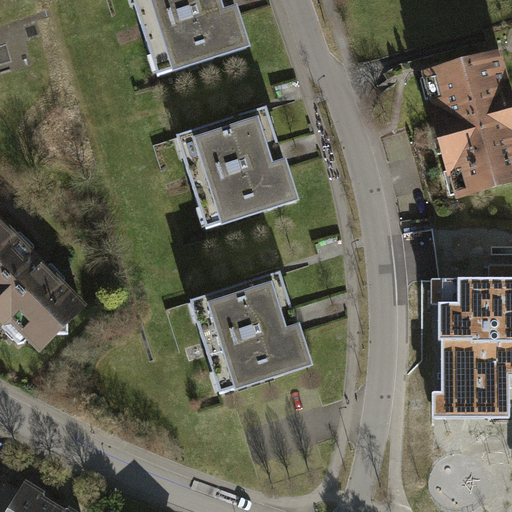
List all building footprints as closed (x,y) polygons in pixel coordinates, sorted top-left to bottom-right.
[(234,0),(136,0),(162,82),(251,54),(234,0)] [(511,52),(432,72),(434,80),(428,81),(433,102),(439,101),(446,129),(438,131),(444,156),(453,154),(457,173),(451,174),(456,196),(463,194),(465,202),(511,190),(511,52)] [(272,111),(178,140),(208,238),(303,208),(272,111)] [(1,205),(0,205),(0,317),(36,357),(93,305),(1,205)] [(287,274),(188,305),(218,401),(317,371),(287,274)] [(511,280),(442,280),(442,394),(447,394),(447,419),(485,419),(485,404),(510,404),(510,376),(511,376),(511,280)] [(12,511),(56,511),(62,504),(30,484),(12,511)]
